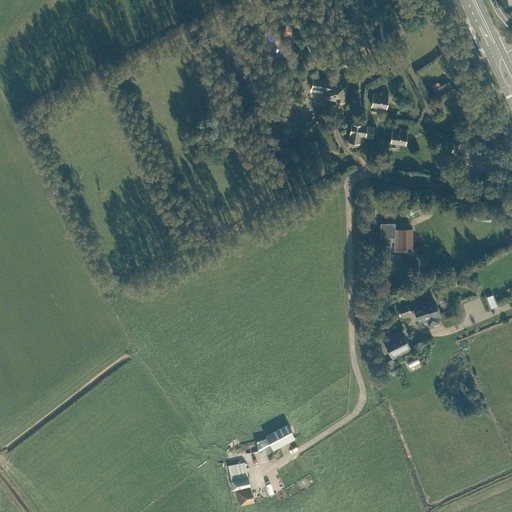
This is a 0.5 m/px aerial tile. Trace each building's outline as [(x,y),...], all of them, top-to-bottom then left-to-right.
[(391,25),(407,17),(403,8),(386,16),(391,25)] [(313,73),(310,87),(324,89),(322,96),(342,100),(346,80),(326,76),(327,75),(313,73)] [(448,82),(433,89),(437,96),(451,89),(448,82)] [(372,91),(370,104),(385,106),(388,91),(380,90),(380,92),(372,91)] [(350,121),(347,139),(358,141),(359,133),(364,134),(364,135),(371,136),(373,124),(350,121)] [(391,127),(389,141),(404,143),(406,127),(399,126),(398,129),(391,127)] [(436,147),(436,158),(446,157),(445,146),(436,147)] [(416,199),(408,206),(413,211),(421,205),(416,199)] [(394,222),(380,223),(381,237),(393,237),(394,250),(412,249),(412,229),(394,229),(394,222)] [(419,301),(409,305),(412,312),(414,311),(419,322),(427,319),(429,325),(438,321),(436,315),(439,314),(433,300),(420,305),(419,301)] [(401,331),(383,340),(391,358),(410,348),(401,331)] [(392,359),(378,364),(380,371),(395,365),(392,359)] [(287,422),(265,434),(273,449),(295,437),(287,422)] [(244,461),(227,465),(233,490),(250,486),(247,471),(244,461)] [(250,488),(236,491),(239,505),(254,502),(250,488)]
